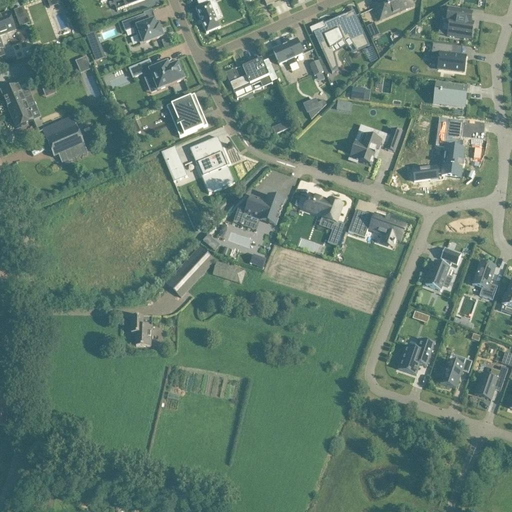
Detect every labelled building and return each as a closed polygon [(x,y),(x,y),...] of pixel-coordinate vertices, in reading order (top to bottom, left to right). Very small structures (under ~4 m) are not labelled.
[(60,0),(64,9),(69,7),(66,0),(60,0)] [(200,8),(196,10),(207,35),(220,29),(210,4),(213,3),(211,0),(200,0),(197,2),(200,8)] [(384,0),(377,3),(373,5),(374,7),(380,21),(413,7),(409,0),(384,0)] [(448,10),(446,25),(449,26),(448,38),(471,41),(474,25),(471,24),(473,14),(448,10)] [(326,29),(314,34),(322,52),(332,75),(338,69),(334,55),(346,46),(354,54),(370,47),(354,12),(345,16),(344,16),(324,25),(326,29)] [(0,16),(0,50),(3,49),(0,41),(0,36),(15,31),(9,14),(0,16)] [(144,16),(122,24),(125,33),(134,30),(140,46),(163,38),(159,27),(157,28),(154,22),(147,24),(144,16)] [(297,43),(274,53),(279,66),(288,63),(289,67),(296,64),(295,59),(303,56),(297,43)] [(433,45),(431,60),(439,61),(438,70),(464,74),(466,57),(453,55),(454,47),(433,45)] [(86,57),(75,62),(79,71),(90,66),(86,57)] [(227,76),(234,93),(235,93),(260,81),(263,89),(273,85),(272,83),(277,81),(268,61),(263,63),(262,61),(261,61),(243,69),(246,76),(239,79),(236,72),(227,76)] [(150,62),(130,70),(134,79),(150,72),(158,92),(185,81),(178,65),(169,69),(168,64),(153,70),(150,62)] [(318,62),(310,66),(315,77),(323,73),(318,62)] [(52,76),(42,79),(45,86),(54,82),(54,81),(56,80),(55,76),(52,77),(52,76)] [(18,85),(2,92),(9,109),(8,109),(17,129),(34,122),(18,85)] [(440,94),(440,97),(442,97),(440,105),(449,106),(464,108),(466,89),(443,86),(443,87),(442,94),(440,94)] [(353,89),(352,99),(364,101),(365,91),(353,89)] [(195,96),(167,108),(167,109),(179,137),(180,139),(197,132),(203,129),(208,127),(207,126),(201,112),(195,98),(195,97),(195,96)] [(318,108),(308,113),(308,114),(311,121),(326,106),(324,102),(318,104),(317,105),(318,108)] [(73,118),(42,131),(54,158),(59,156),(62,164),(88,152),(73,118)] [(443,168),(413,172),(414,183),(438,180),(438,176),(442,176),(442,177),(460,180),(462,168),(464,168),(465,161),(463,161),(464,150),(460,149),(463,123),(439,120),(439,126),(448,127),(445,149),(443,168)] [(355,143),(349,162),(357,165),(358,162),(371,167),(374,158),(373,158),(374,156),(375,156),(376,151),(379,152),(380,148),(386,150),(386,151),(394,154),(402,133),(393,130),(390,138),(379,134),(377,140),(375,139),(365,135),(361,145),(355,143)] [(217,139),(193,149),(193,150),(210,194),(211,195),(236,184),(224,154),(218,139),(217,139)] [(173,149),(161,154),(174,184),(182,180),(177,169),(181,167),(173,150),(173,149)] [(309,195),(303,211),(322,217),(322,219),(337,224),(343,205),(328,200),(328,202),(309,195)] [(251,198),(245,215),(260,220),(260,221),(275,227),(284,202),(269,197),(266,204),(251,198)] [(352,222),(348,234),(365,240),(368,231),(398,242),(404,226),(375,216),(374,220),(362,216),(359,225),(352,222)] [(208,237),(203,243),(215,253),(220,247),(208,237)] [(200,248),(166,285),(181,300),(215,263),(200,248)] [(435,262),(426,287),(440,292),(443,286),(448,289),(452,280),(446,278),(452,264),(457,266),(461,256),(445,250),(441,260),(446,262),(444,266),(435,262)] [(254,256),(250,264),(263,269),(266,261),(254,256)] [(481,263),(472,286),(482,290),(480,297),(493,302),(497,288),(490,286),(496,268),(481,263)] [(217,264),(212,276),(241,286),(245,273),(217,264)] [(505,294),(501,305),(511,308),(511,330),(511,334),(511,281),(507,295),(505,294)] [(252,294),(249,305),(260,308),(262,297),(252,294)] [(132,318),(131,334),(136,335),(136,348),(151,348),(151,328),(152,328),(153,318),(132,318)] [(399,370),(399,371),(416,377),(416,376),(420,366),(426,368),(427,367),(434,345),(421,340),(421,341),(418,351),(407,347),(407,348),(399,370)] [(448,361),(440,385),(456,390),(462,373),(468,375),(472,363),(465,361),(463,366),(448,361)] [(482,375),(475,396),(491,402),(494,391),(500,393),(508,370),(503,369),(501,373),(492,370),(490,377),(482,375)] [(47,445),(46,455),(65,456),(66,447),(47,445)]
